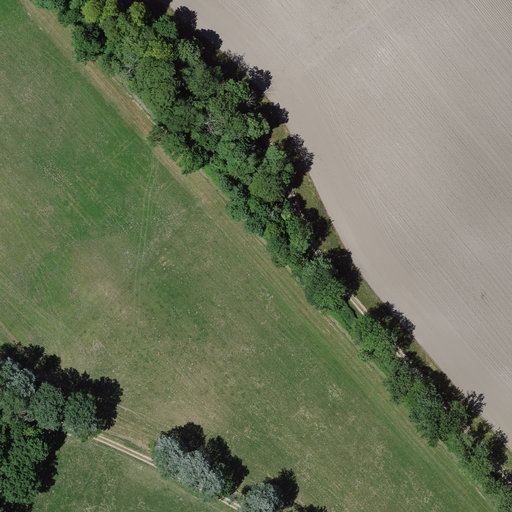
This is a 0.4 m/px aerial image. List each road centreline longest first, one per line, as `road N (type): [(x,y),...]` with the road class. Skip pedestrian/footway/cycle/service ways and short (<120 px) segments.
road 1 (track): [(129,0),(241,102),(331,274),(511,482)]
road 2 (track): [(243,511),(93,436),(0,409)]
